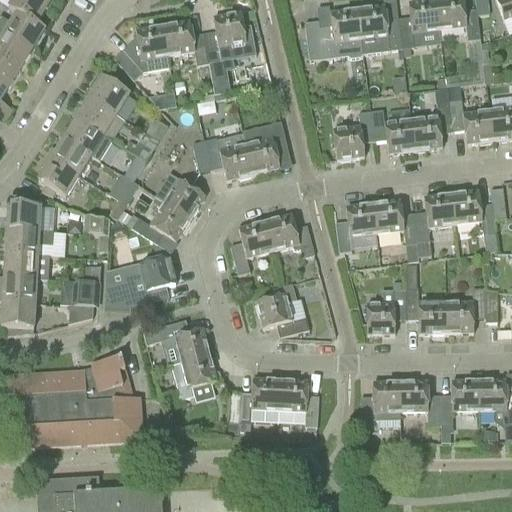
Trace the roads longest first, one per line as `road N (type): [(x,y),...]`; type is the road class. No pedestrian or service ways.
road 1 (residential): [(511,362),(247,361),(224,334),(203,250),(229,208),(511,165)]
road 2 (residential): [(0,172),(101,15),(124,0)]
